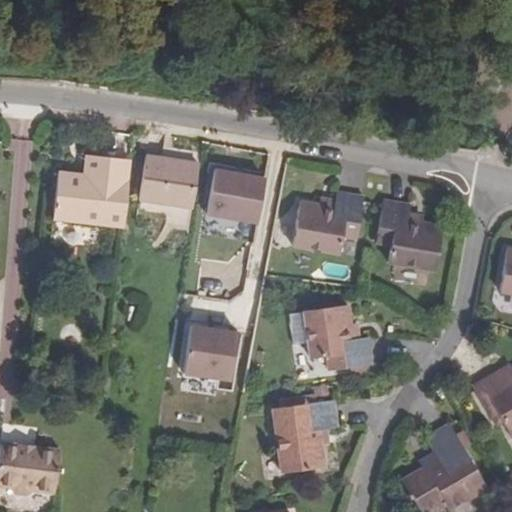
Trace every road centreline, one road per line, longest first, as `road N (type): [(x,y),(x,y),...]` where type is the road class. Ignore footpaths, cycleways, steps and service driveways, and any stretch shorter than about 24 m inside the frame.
road 1 (residential): [(0,96),(238,127),(488,182)]
road 2 (residential): [(358,511),(364,473),(459,320),(488,182)]
road 3 (unknown): [(276,135),(226,412),(160,405)]
road 4 (unknown): [(35,98),(9,420)]
